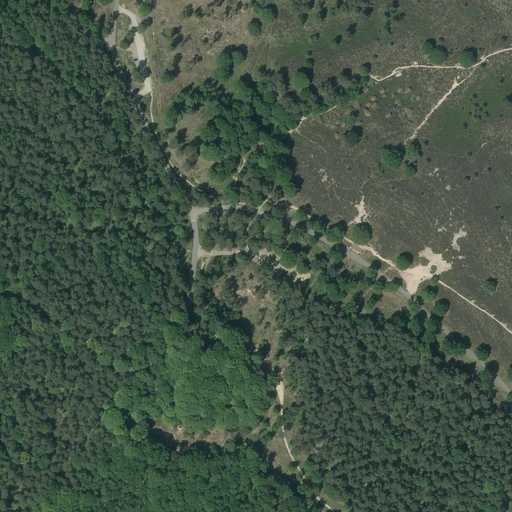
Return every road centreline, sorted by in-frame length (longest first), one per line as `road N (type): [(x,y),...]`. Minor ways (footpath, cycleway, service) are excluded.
road 1 (unclassified): [(0,297),(29,304),(123,372),(153,366),(182,324),(194,262),(191,212),(110,42)]
road 2 (track): [(511,395),(395,285),(336,245),(255,211),(191,212)]
